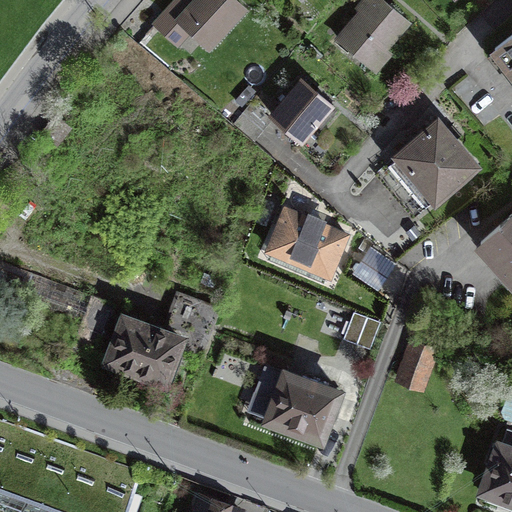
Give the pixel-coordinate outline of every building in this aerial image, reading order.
[(244,12),(230,0),(189,0),(170,0),(149,25),(175,49),(186,37),(205,55),(244,12)] [(416,29),(380,0),(364,0),(329,43),(374,80),(416,29)] [(511,31),(480,59),(511,96),(511,31)] [(336,106),(301,80),(276,114),(311,141),(336,106)] [(270,119),(251,103),(235,121),(254,137),(270,119)] [(478,169),(435,118),(385,161),(428,212),(478,169)] [(511,211),(477,244),(511,282),(511,211)] [(345,238),(283,214),(267,255),(329,279),(345,238)] [(378,286),(397,260),(373,243),(354,268),(378,286)] [(91,295),(80,325),(72,346),(143,373),(144,377),(158,383),(162,380),(164,380),(174,353),(200,362),(220,307),(178,292),(165,327),(181,333),(180,337),(112,312),(115,303),(91,295)] [(347,339),(370,348),(379,325),(356,316),(347,339)] [(434,355),(415,348),(404,379),(424,386),(434,355)] [(336,396),(282,377),(264,427),(318,446),(336,396)] [(0,475),(18,426),(0,419),(0,475)] [(0,475),(0,509),(7,511),(21,511),(49,438),(18,426),(0,475)] [(21,511),(56,511),(79,449),(49,438),(21,511)] [(56,511),(89,511),(109,460),(79,449),(56,511)] [(511,454),(499,450),(480,499),(511,511),(511,454)] [(126,511),(141,472),(109,460),(89,511),(126,511)] [(236,511),(199,498),(193,511),(236,511)]
